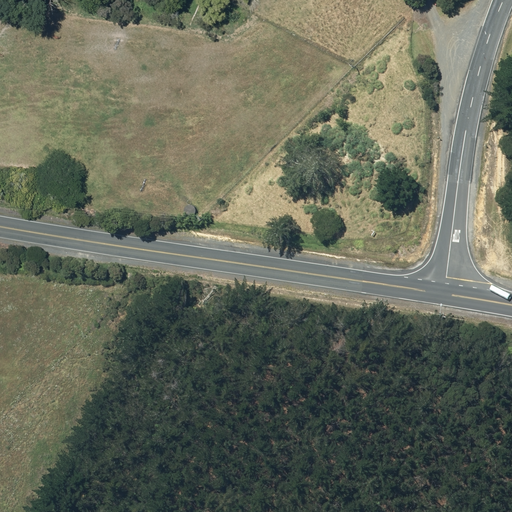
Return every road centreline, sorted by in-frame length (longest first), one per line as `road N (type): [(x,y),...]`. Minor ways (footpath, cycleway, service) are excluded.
road 1 (tertiary): [(0,226),(443,294)]
road 2 (tertiary): [(443,294),(466,130),(503,0)]
